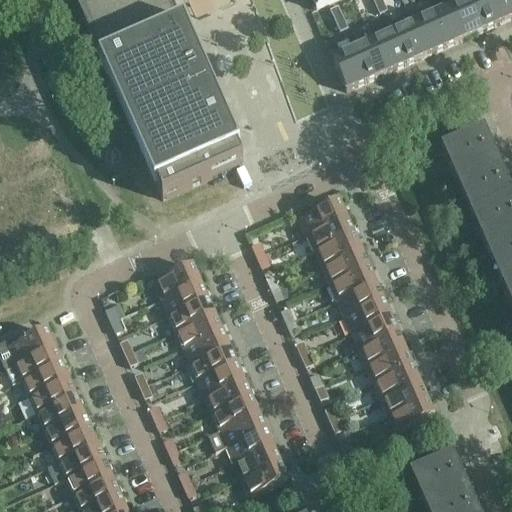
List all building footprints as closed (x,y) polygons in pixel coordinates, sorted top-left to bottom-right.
[(241,155),(185,29),(183,30),(169,0),(104,0),(79,11),(102,65),(100,66),(156,192),(158,192),(163,203),(244,168),(239,156),(241,155)] [(344,0),(311,0),(317,12),(328,7),(344,0)] [(494,0),(470,0),(471,1),(486,33),(505,25),(494,0)] [(511,0),(494,0),(505,25),(511,21),(511,0)] [(471,1),(452,10),(466,42),(486,33),(471,1)] [(388,15),(383,4),(375,7),(380,18),(384,16),(388,15)] [(432,19),(433,18),(429,9),(428,9),(408,18),(407,19),(412,28),(412,27),(427,60),(446,51),(432,19)] [(343,21),(338,10),(330,14),(335,25),(343,21)] [(466,42),(452,10),(433,18),(432,19),(446,51),(466,42)] [(348,32),(343,21),(335,25),(340,36),(344,34),(348,32)] [(371,32),(374,40),(392,32),(389,24),(371,32)] [(412,27),(412,28),(393,36),(407,68),(427,60),(412,27)] [(407,68),(393,36),(373,45),(387,77),(407,68)] [(387,77),(373,45),(353,54),(367,86),(387,77)] [(367,86),(353,54),(333,63),(347,95),(367,86)] [(511,204),(511,198),(485,137),(443,156),(472,222),(511,204)] [(0,166),(0,248),(31,235),(0,166)] [(511,282),(511,204),(472,222),(501,287),(511,282)] [(308,240),(347,223),(340,206),(300,223),(308,240)] [(315,256),(354,239),(347,223),(308,240),(315,256)] [(322,273),(362,255),(354,239),(315,256),(322,273)] [(265,259),(260,247),(252,251),(258,262),(265,259)] [(330,289),(369,272),(362,255),(322,273),(330,289)] [(270,270),(265,259),(258,262),(263,274),(270,270)] [(161,305),(201,287),(193,270),(154,288),(161,305)] [(337,306),(376,288),(369,272),(330,289),(337,306)] [(280,292),(274,280),(267,283),(272,295),(280,292)] [(511,282),(501,287),(511,311),(511,282)] [(169,321),(208,304),(201,287),(161,305),(169,321)] [(344,322),(384,305),(376,288),(337,306),(344,322)] [(285,303),(280,292),(272,295),(277,307),(285,303)] [(176,337),(215,320),(208,304),(169,321),(176,337)] [(352,339),(391,321),(384,305),(344,322),(352,339)] [(118,324),(113,312),(106,315),(111,327),(118,324)] [(294,325),(289,313),(282,316),(287,328),(294,325)] [(183,354),(223,337),(215,320),(176,337),(183,354)] [(359,355),(398,338),(391,321),(352,339),(359,355)] [(124,335),(118,324),(111,327),(116,338),(124,335)] [(299,336),(294,325),(287,328),(292,340),(299,336)] [(15,369),(54,352),(47,335),(7,352),(15,369)] [(191,370),(230,353),(223,337),(183,354),(191,370)] [(366,372),(405,354),(398,338),(359,355),(366,372)] [(133,356),(128,345),(120,348),(126,360),(133,356)] [(309,358),(304,346),(296,349),(301,361),(309,358)] [(22,386),(62,368),(54,352),(15,369),(22,386)] [(198,387),(237,370),(230,353),(191,370),(198,387)] [(373,388),(413,371),(405,354),(366,372),(373,388)] [(138,368),(133,356),(126,360),(131,371),(138,368)] [(314,369),(309,358),(301,361),(306,372),(314,369)] [(30,402),(69,385),(62,368),(22,386),(30,402)] [(205,403),(245,386),(237,370),(198,387),(205,403)] [(381,404),(420,387),(413,371),(373,388),(381,404)] [(148,389),(142,378),(135,381),(140,393),(148,389)] [(323,391),(318,379),(311,382),(316,394),(323,391)] [(37,418),(76,401),(69,385),(30,402),(37,418)] [(212,420),(252,402),(245,386),(205,403),(212,420)] [(388,421),(427,404),(420,387),(381,404),(388,421)] [(153,401),(148,389),(140,393),(145,404),(153,401)] [(328,402),(323,391),(316,394),(321,405),(328,402)] [(44,435),(84,418),(76,401),(37,418),(44,435)] [(220,436),(259,419),(252,402),(212,420),(220,436)] [(396,438),(435,421),(427,404),(388,421),(396,438)] [(162,422),(157,410),(150,414),(155,426),(162,422)] [(338,423),(333,412),(325,415),(330,427),(338,423)] [(52,451),(91,434),(84,418),(44,435),(52,451)] [(227,453),(266,435),(259,419),(220,436),(227,453)] [(167,434),(162,422),(155,426),(160,437),(167,434)] [(343,435),(338,423),(330,427),(336,438),(343,435)] [(59,468),(98,450),(91,434),(52,451),(59,468)] [(234,469),(274,452),(266,435),(227,453),(234,469)] [(177,455),(172,443),(164,447),(170,458),(177,455)] [(352,456),(347,445),(340,448),(345,460),(352,456)] [(66,484),(106,467),(98,450),(59,468),(66,484)] [(242,486),(281,468),(274,452),(234,469),(242,486)] [(182,467),(177,455),(170,458),(175,470),(182,467)] [(475,511),(454,463),(412,481),(425,511),(475,511)] [(73,501),(113,483),(106,467),(66,484),(73,501)] [(249,503),(289,485),(281,468),(242,486),(249,503)] [(191,488),(186,476),(179,480),(184,491),(191,488)] [(78,511),(92,511),(120,500),(113,483),(73,501),(78,511)] [(197,500),(191,488),(184,491),(189,503),(197,500)] [(125,511),(120,500),(92,511),(125,511)]
